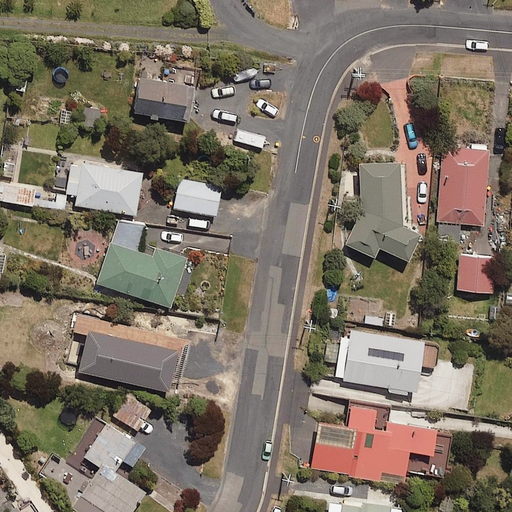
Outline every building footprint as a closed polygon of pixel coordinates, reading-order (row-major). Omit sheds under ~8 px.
[(191,119),(198,67),(164,62),(162,78),(140,75),(135,111),(191,119)] [(239,123),(241,112),(216,108),(214,118),(239,123)] [(481,225),(486,150),(441,146),(435,241),(457,242),(459,224),(481,225)] [(136,213),(143,171),(83,161),(76,204),(136,213)] [(371,258),(376,247),(405,261),(419,234),(398,224),(396,161),(354,163),(357,214),(342,243),(371,258)] [(216,215),(222,185),(179,176),(173,206),(216,215)] [(0,199),(33,204),(35,187),(0,182),(0,199)] [(139,249),(147,225),(120,215),(97,282),(170,306),(188,255),(155,244),(152,253),(139,249)] [(491,293),(493,257),(457,255),(455,290),(491,293)] [(188,353),(191,339),(76,314),(73,331),(82,333),(79,346),(74,369),(170,390),(178,350),(188,353)] [(422,367),(435,369),(437,360),(440,345),(352,329),(343,379),(417,392),(422,367)] [(320,357),(335,361),(339,346),(324,342),(320,357)] [(137,430),(151,409),(125,392),(111,414),(137,430)] [(436,453),(440,428),(391,420),(393,407),(353,400),(348,426),(320,421),(312,467),(404,483),(410,448),(436,453)] [(132,465),(146,445),(100,414),(87,434),(95,440),(85,455),(101,466),(73,507),(80,511),(131,511),(146,490),(115,469),(123,458),(132,465)] [(362,495),(363,479),(338,478),(337,493),(362,495)] [(327,511),(403,511),(404,506),(395,505),(397,489),(372,486),(370,504),(329,499),(327,511)] [(21,511),(14,501),(0,510),(0,511),(21,511)]
